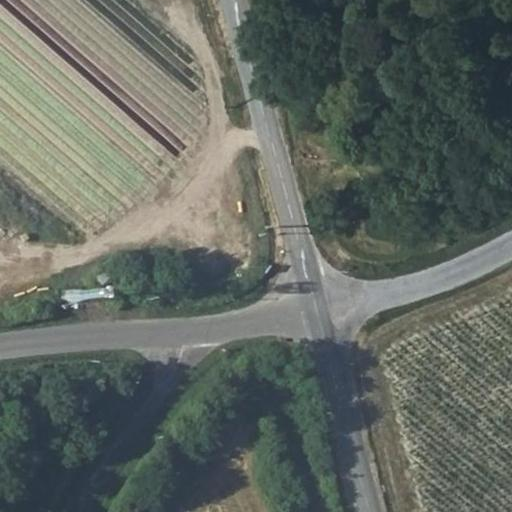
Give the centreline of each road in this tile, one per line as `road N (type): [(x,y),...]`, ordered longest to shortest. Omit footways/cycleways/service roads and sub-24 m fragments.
road 1 (tertiary): [(233,0),(315,310)]
road 2 (residential): [(75,511),(139,413),(188,357),(196,329)]
road 3 (tertiary): [(315,310),(369,511)]
road 4 (unclassified): [(315,310),(415,289),(511,245)]
road 5 (unclassified): [(0,349),(196,329)]
road 6 (unclassified): [(196,329),(315,310)]
